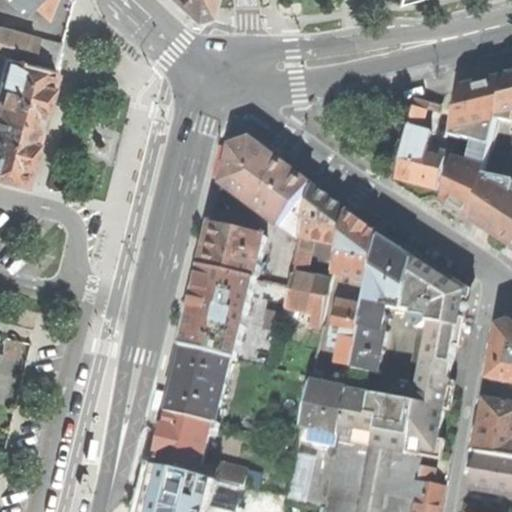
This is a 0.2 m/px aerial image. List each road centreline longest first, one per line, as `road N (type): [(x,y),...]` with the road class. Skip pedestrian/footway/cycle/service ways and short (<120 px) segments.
road 1 (tertiary): [(233,93),(495,280)]
road 2 (secondary): [(464,34),(313,48),(214,81)]
road 3 (tertiary): [(214,81),(195,123),(149,313)]
road 4 (secondary): [(233,93),(329,79),(422,55),(464,34)]
road 5 (residential): [(451,511),(495,280)]
road 6 (tertiary): [(149,313),(105,511)]
road 7 (residential): [(86,297),(68,217),(0,197)]
road 8 (secondary): [(214,81),(125,0)]
